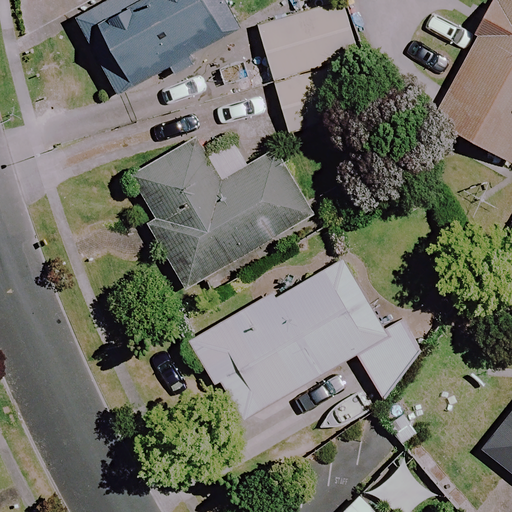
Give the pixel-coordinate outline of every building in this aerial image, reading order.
[(170,72),(174,78),(193,67),(190,61),(236,36),(215,0),(127,0),(81,26),(122,99),(170,72)] [(511,0),(502,0),(437,124),(511,163),(511,0)] [(357,57),(341,4),(261,28),(292,135),(348,118),(332,65),(357,57)] [(222,184),(200,145),(136,181),(158,220),(151,225),(187,289),(313,219),(277,153),(222,184)] [(345,262),(193,344),(217,388),(224,384),(243,419),(359,357),(383,403),(420,359),(402,325),(384,335),(345,262)] [(511,418),(485,451),(511,472),(511,418)] [(377,511),(362,497),(347,511),(377,511)]
